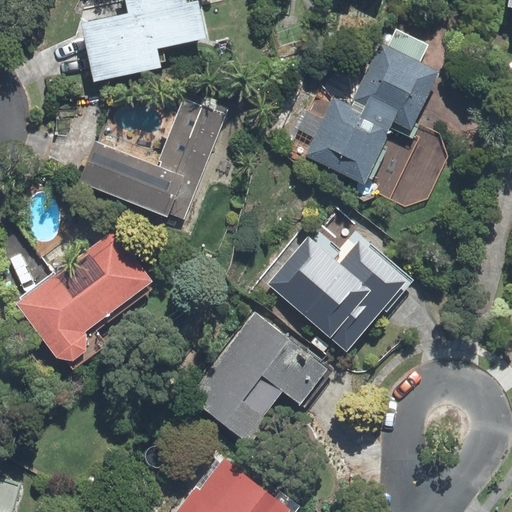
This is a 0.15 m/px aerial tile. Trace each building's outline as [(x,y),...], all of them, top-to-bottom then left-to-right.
[(123,0),(129,22),(78,33),(89,84),(147,72),(142,51),(201,38),(195,8),(179,11),(176,0),(123,0)] [(511,0),(510,0),(503,38),(511,39),(511,0)] [(349,112),(333,104),(308,156),(357,180),(386,121),(401,129),(424,83),(375,59),(349,112)] [(156,175),(93,148),(76,189),(154,222),(173,178),(188,184),(216,120),(185,106),(156,175)] [(105,239),(12,309),(48,357),(141,287),(105,239)] [(309,248),(272,287),(340,351),(400,287),(356,245),(332,270),(309,248)] [(301,360),(255,325),(187,415),(233,449),(301,360)] [(278,511),(222,468),(187,511),(278,511)] [(12,511),(20,488),(0,482),(0,511),(12,511)]
